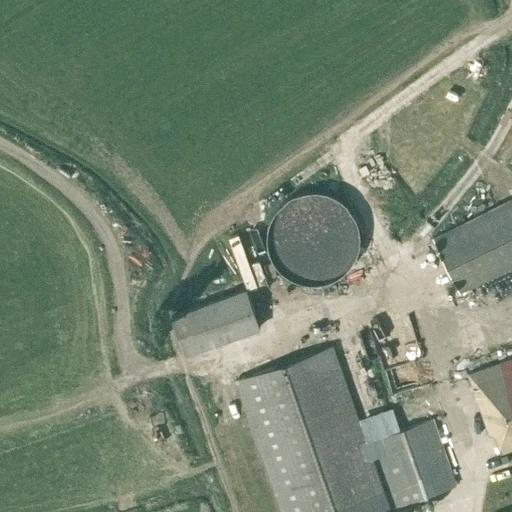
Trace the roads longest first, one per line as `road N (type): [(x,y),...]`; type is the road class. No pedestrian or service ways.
road 1 (track): [(0,145),(59,183),(101,232),(119,283),(128,360),(143,373),(353,302),(393,273),(511,109)]
road 2 (track): [(511,20),(349,137),(344,167),(393,273)]
